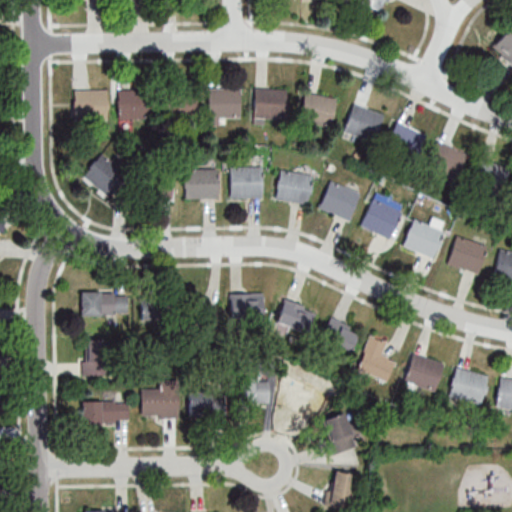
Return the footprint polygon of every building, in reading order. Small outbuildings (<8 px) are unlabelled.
[(388,0),(357,0),(357,2),(383,13),(388,0)] [(511,35),(506,29),(489,47),(511,67),(511,35)] [(240,88),(207,88),(207,124),(220,124),(220,116),(240,116),(240,88)] [(253,118),(286,119),(287,89),(253,89),(253,118)] [(108,90),(72,90),(72,120),(108,120),(108,90)] [(117,119),(150,119),(150,91),(117,91),(117,119)] [(331,127),(336,98),(303,92),(298,121),(331,127)] [(196,115),(196,93),(162,93),(162,115),(196,115)] [(342,132),(375,143),(385,114),(352,103),(342,132)] [(419,154),(428,136),(396,120),(387,138),(419,154)] [(467,153),(436,144),(429,167),(459,177),(467,153)] [(81,181),(115,204),(132,178),(98,155),(81,181)] [(478,182),(507,185),(510,163),(480,160),(478,182)] [(229,198),(262,198),(262,165),(229,165),(229,198)] [(218,198),(218,169),(184,169),(184,198),(218,198)] [(313,175),(279,169),(274,199),(308,205),(313,175)] [(171,199),(171,171),(133,171),(133,199),(171,199)] [(351,220),(360,192),(327,181),(318,209),(351,220)] [(401,212),(372,198),(359,226),(388,240),(401,212)] [(446,223),(431,217),(427,225),(412,220),(402,246),(433,258),(446,223)] [(486,245),(455,236),(447,264),(478,273),(486,245)] [(511,282),(511,251),(499,248),(492,278),(511,282)] [(80,315),(127,315),(127,292),(80,292),(80,315)] [(229,317),(262,318),(262,293),(229,292),(229,317)] [(178,295),(178,319),(203,319),(203,295),(178,295)] [(140,320),(165,320),(165,296),(140,296),(140,320)] [(276,324),(309,333),(316,309),(283,300),(276,324)] [(359,330),(330,317),(319,339),(349,353),(359,330)] [(386,382),(395,361),(382,355),(387,343),(369,336),(356,369),(386,382)] [(122,340),(86,340),(86,376),(122,376),(122,340)] [(443,362),(412,353),(403,383),(434,392),(443,362)] [(448,397),(482,403),(488,375),(453,368),(448,397)] [(248,381),(237,381),(237,403),(267,403),(267,376),(248,376),(248,381)] [(292,376),(281,398),(314,414),(325,392),(292,376)] [(511,409),(511,378),(499,377),(494,406),(511,409)] [(179,417),(179,388),(141,388),(141,417),(179,417)] [(187,394),(187,415),(223,415),(223,394),(187,394)] [(81,423),(128,423),(128,401),(81,401),(81,423)] [(321,420),(334,454),(359,445),(346,411),(321,420)] [(330,506),(352,506),(350,472),(329,473),(330,506)]
